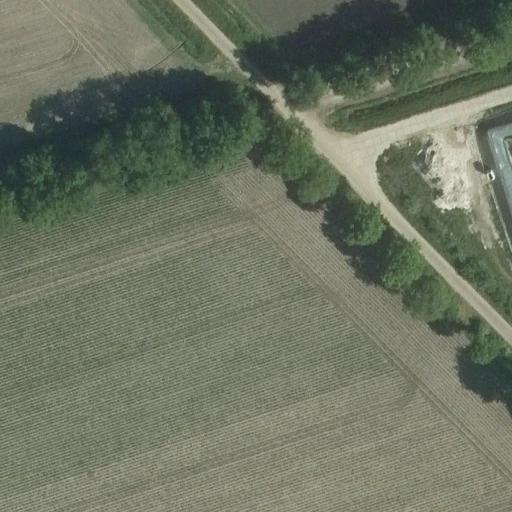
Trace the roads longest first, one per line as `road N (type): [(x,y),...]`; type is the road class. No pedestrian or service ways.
road 1 (unclassified): [(511,338),(180,0)]
road 2 (track): [(511,40),(289,111)]
